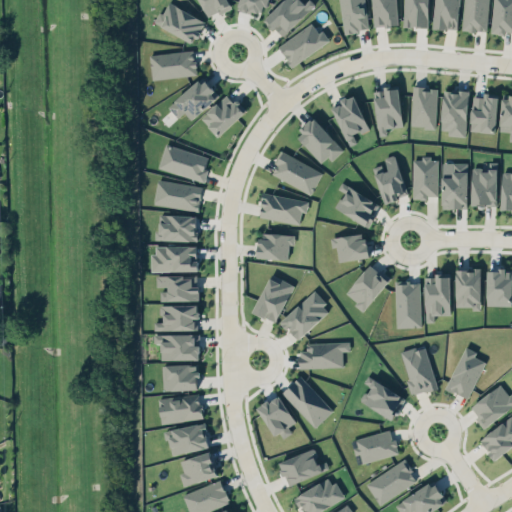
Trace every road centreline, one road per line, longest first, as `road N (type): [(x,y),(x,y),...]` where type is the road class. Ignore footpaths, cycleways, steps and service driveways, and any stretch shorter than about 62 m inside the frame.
road 1 (residential): [(281,100),(244,148),(227,205),(231,403),(265,511)]
road 2 (residential): [(511,65),(370,59),(281,100)]
